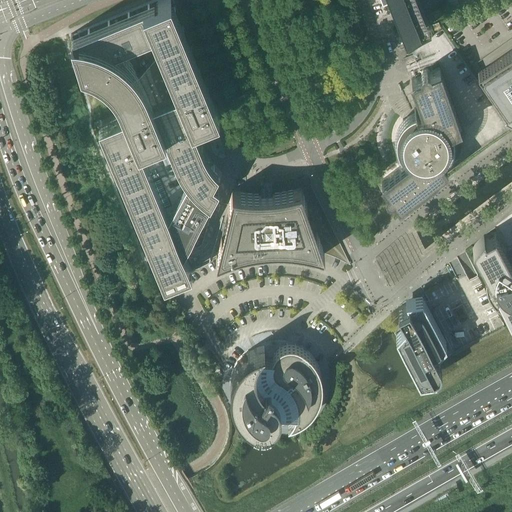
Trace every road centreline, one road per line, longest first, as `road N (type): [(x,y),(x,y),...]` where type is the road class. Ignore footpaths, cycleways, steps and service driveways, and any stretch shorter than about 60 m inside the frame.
road 1 (primary): [(0,213),(147,511)]
road 2 (primary): [(92,338),(15,106),(3,57),(12,28)]
road 3 (primary): [(92,338),(0,124)]
road 4 (motorway): [(511,389),(340,488)]
road 5 (primary): [(186,511),(92,338)]
road 6 (unclassified): [(511,146),(365,261)]
road 7 (unclassified): [(310,150),(354,122),(375,86),(378,50),(362,0)]
road 8 (unclassified): [(384,297),(511,195)]
road 9 (unclassified): [(310,150),(249,0)]
road 10 (motorway): [(380,511),(511,438)]
road 11 (unclassified): [(310,150),(365,261)]
